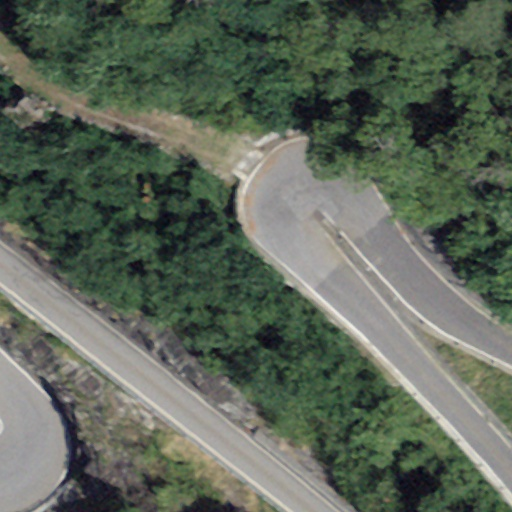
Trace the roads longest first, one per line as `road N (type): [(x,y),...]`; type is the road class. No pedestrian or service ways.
road 1 (tertiary): [(511,478),(282,240),(269,212),(278,186),(297,169),(326,172),(356,193),(398,266),(424,293),(511,352)]
road 2 (tertiary): [(0,265),(307,511)]
road 3 (tertiary): [(0,483),(24,474),(34,450),(31,426),(0,381)]
